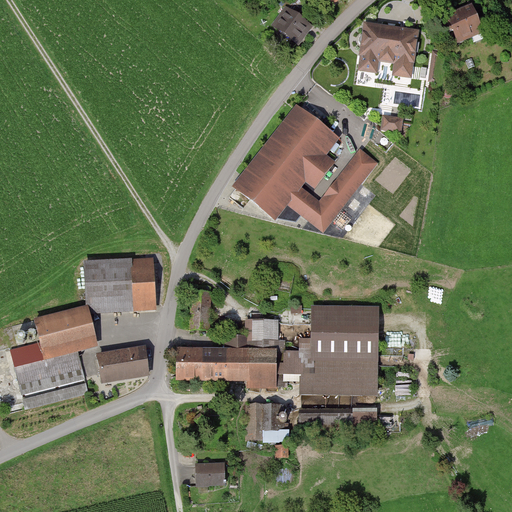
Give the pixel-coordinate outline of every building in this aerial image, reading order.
[(473,9),(447,18),(457,46),(483,36),(473,9)] [(284,11),(270,30),(297,50),(311,31),(284,11)] [(421,32),(365,24),(358,72),(378,75),(380,63),(395,66),(393,78),(414,81),(421,32)] [(342,141),(297,107),(232,191),(276,225),(289,207),(324,234),(378,165),(361,151),(320,203),(303,190),(307,185),(316,192),(337,164),(329,158),(342,141)] [(405,120),(383,117),(381,132),(403,135),(405,120)] [(152,263),(86,266),(88,318),(154,314),(152,263)] [(210,333),(210,290),(190,290),(190,334),(210,333)] [(11,355),(25,414),(89,399),(78,357),(97,352),(87,311),(35,324),(40,347),(11,355)] [(285,355),(286,385),(300,385),(300,401),(376,401),(376,311),(311,312),(311,344),(300,344),(300,355),(285,355)] [(174,355),(174,386),(286,385),(285,355),(285,345),(277,345),(277,325),(246,325),(246,340),(225,340),(225,354),(174,355)] [(97,363),(102,389),(150,381),(146,355),(97,363)] [(283,410),(246,410),(246,445),(283,445),(283,410)] [(375,413),(300,414),(300,437),(375,437),(375,413)] [(223,469),(195,469),(195,489),(224,488),(223,469)]
